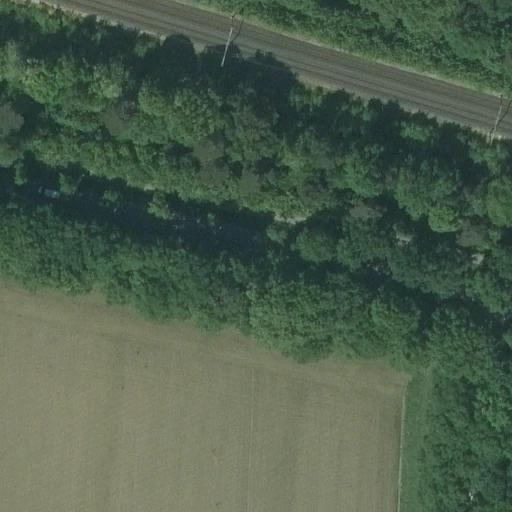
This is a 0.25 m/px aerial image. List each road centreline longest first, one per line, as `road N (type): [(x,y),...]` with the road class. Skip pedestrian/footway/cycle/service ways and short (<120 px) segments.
road 1 (secondary): [(511,299),(0,186)]
road 2 (track): [(475,511),(483,333),(493,295)]
